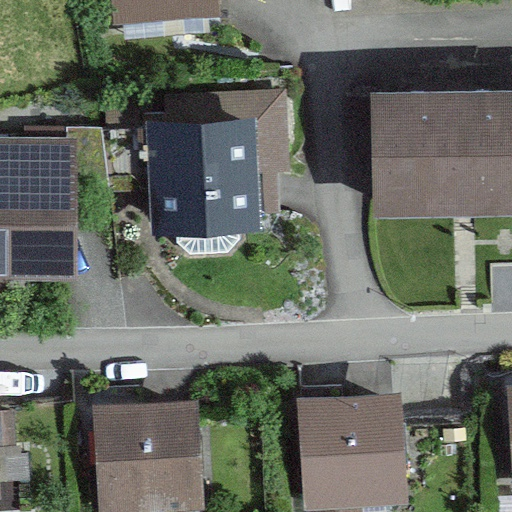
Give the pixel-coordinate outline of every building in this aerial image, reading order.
[(216,0),(121,0),(125,34),(219,25),(216,0)] [(511,195),(511,93),(373,96),(376,199),(451,197),(451,210),(475,209),(475,196),(511,195)] [(190,251),(226,249),(238,236),(237,213),(250,213),(246,121),(157,125),(158,153),(148,153),(147,126),(108,128),(110,170),(144,169),(144,181),(159,180),(161,217),(175,217),(177,240),(190,251)] [(0,142),(0,263),(65,264),(65,142),(0,142)] [(355,511),(354,488),(397,486),(392,401),(341,404),(340,384),(299,387),(300,406),(307,406),(313,511),(355,511)] [(103,412),(109,511),(193,511),(188,407),(141,410),(139,385),(87,388),(88,413),(103,412)]
